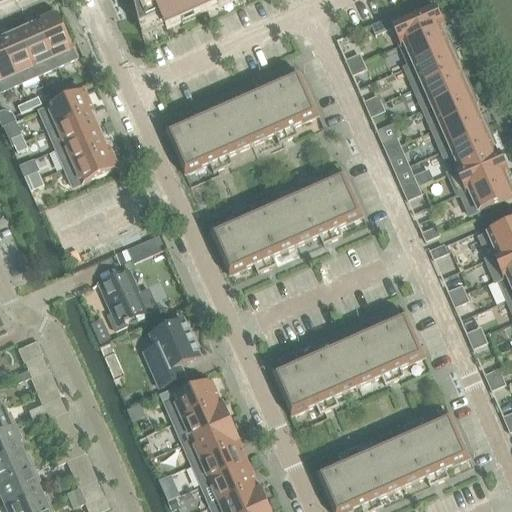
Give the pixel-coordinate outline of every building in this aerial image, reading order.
[(133,0),(142,33),(163,23),(167,32),(183,25),(180,20),(192,15),(195,20),(219,9),(217,4),(225,0),(229,0),(231,3),(239,0),(133,0)] [(406,21),(392,27),(401,46),(402,48),(400,48),(400,49),(441,31),(438,23),(440,22),(434,8),(420,15),(418,11),(405,17),(406,21)] [(47,23),(38,27),(57,70),(77,62),(57,16),(46,21),(47,23)] [(38,27),(20,35),(39,79),(57,70),(38,27)] [(441,31),(400,49),(408,68),(409,69),(405,71),(405,72),(453,51),(447,38),(445,39),(441,31)] [(20,35),(1,44),(20,87),(39,79),(20,35)] [(0,93),(1,95),(20,87),(1,44),(0,44),(0,93)] [(453,51),(405,72),(414,93),(459,73),(456,65),(459,64),(453,51)] [(347,64),(350,71),(363,66),(360,59),(347,64)] [(363,66),(350,71),(353,79),(366,73),(363,66)] [(459,73),(414,93),(423,114),(471,93),(466,80),(463,81),(459,73)] [(233,168),(229,159),(276,139),(279,147),(298,139),(294,130),(319,120),(300,77),(276,88),(272,79),(253,88),(257,96),(210,117),(206,108),(187,116),(191,125),(167,136),(186,178),(210,168),(214,176),(233,168)] [(65,88),(69,96),(79,91),(76,84),(65,88)] [(69,96),(65,88),(55,93),(58,100),(69,96)] [(471,93),(423,114),(433,135),(478,115),(474,107),(477,105),(471,93)] [(85,95),(40,115),(48,134),(92,115),(88,107),(90,106),(85,95)] [(42,108),(39,100),(28,105),(32,112),(42,108)] [(378,100),(365,106),(368,113),(381,108),(378,100)] [(32,112),(28,105),(18,109),(21,117),(32,112)] [(381,108),(368,113),(371,120),(384,115),(381,108)] [(92,115),(48,134),(57,153),(100,134),(92,115)] [(478,115),(433,135),(442,156),(490,134),(484,122),(481,123),(478,115)] [(100,134),(57,153),(65,172),(108,153),(100,134)] [(490,134),(442,156),(450,174),(451,176),(448,177),(499,155),(499,154),(496,156),(495,154),(493,148),(495,147),(490,134)] [(22,137),(12,142),(15,149),(25,144),(22,137)] [(384,148),(387,155),(400,149),(396,142),(384,148)] [(25,144),(15,149),(18,156),(28,151),(25,144)] [(400,149),(387,155),(390,162),(403,156),(400,149)] [(108,153),(65,172),(73,191),(119,171),(114,160),(112,161),(108,153)] [(499,155),(448,177),(458,199),(506,177),(502,169),(505,168),(499,155)] [(35,163),(20,169),(25,181),(39,175),(40,174),(35,163)] [(39,175),(28,179),(31,186),(42,182),(39,175)] [(506,177),(458,199),(461,198),(470,219),(511,200),(511,184),(509,185),(506,177)] [(211,237),(230,279),(255,269),(258,277),(277,269),(273,260),(320,240),(324,248),(343,240),(339,231),(363,221),(344,178),(320,189),(316,180),(297,188),(301,197),(255,218),(251,209),(232,217),(236,226),(211,237)] [(42,182),(31,186),(35,193),(45,189),(42,182)] [(402,189),(405,197),(418,191),(415,184),(402,189)] [(418,191),(405,197),(408,204),(421,198),(418,191)] [(511,226),(479,241),(488,261),(511,250),(511,226)] [(423,237),(426,245),(439,239),(436,232),(423,237)] [(160,239),(145,246),(152,260),(166,254),(160,239)] [(444,249),(431,255),(431,256),(435,264),(448,258),(445,250),(444,249)] [(489,262),(486,263),(495,283),(511,275),(511,250),(488,261),(489,262)] [(129,273),(99,287),(99,288),(112,317),(107,319),(114,334),(126,328),(126,327),(130,325),(129,323),(157,311),(149,292),(139,296),(129,273)] [(511,275),(495,283),(496,285),(498,284),(507,303),(511,300),(511,275)] [(449,296),(452,303),(465,298),(462,291),(449,296)] [(465,298),(452,303),(456,311),(468,305),(465,298)] [(359,329),(363,337),(317,358),(313,350),(294,358),(298,366),(273,377),(292,420),(317,409),(320,418),(339,409),(335,401),(382,380),(386,389),(405,380),(401,372),(425,361),(406,318),(382,329),(378,321),(359,329)] [(155,350),(161,362),(149,367),(160,392),(186,380),(181,369),(201,360),(199,355),(200,355),(197,348),(196,349),(194,345),(195,344),(193,338),(191,339),(189,335),(191,334),(188,328),(187,329),(185,324),(151,340),(155,350)] [(468,338),(471,345),(484,339),(480,332),(468,338)] [(484,339),(471,345),(474,352),(487,347),(484,339)] [(24,366),(27,374),(44,366),(40,359),(24,366)] [(44,366),(27,374),(14,379),(17,387),(47,374),(44,366)] [(486,380),(489,387),(502,381),(499,374),(486,380)] [(502,381),(489,387),(492,394),(505,388),(502,381)] [(165,396),(161,398),(164,406),(174,426),(217,407),(214,400),(218,398),(212,385),(182,398),(179,390),(165,396)] [(42,408),(45,415),(62,408),(59,401),(42,408)] [(217,407),(174,426),(183,447),(231,426),(226,414),(221,416),(217,407)] [(41,408),(28,414),(31,421),(45,415),(42,408),(41,408)] [(65,415),(62,408),(45,415),(49,423),(65,415)] [(5,416),(1,409),(0,410),(0,434),(15,428),(9,414),(5,416)] [(357,451),(338,459),(342,467),(318,478),(332,511),(356,511),(361,510),(361,511),(379,511),(384,510),(380,502),(427,481),(430,490),(449,481),(445,473),(470,462),(451,419),(427,430),(423,422),(404,430),(408,438),(361,459),(357,451)] [(231,426),(183,447),(192,468),(236,449),(232,442),(237,439),(231,426)] [(21,442),(15,428),(0,434),(0,459),(20,451),(17,444),(21,442)] [(60,449),(63,457),(80,450),(77,442),(60,449)] [(236,449),(192,468),(201,489),(248,468),(243,456),(240,458),(236,449)] [(83,457),(80,450),(63,457),(67,464),(83,457)] [(23,458),(20,451),(0,459),(0,484),(33,470),(27,456),(23,458)] [(63,457),(50,463),(53,470),(66,465),(67,464),(63,457)] [(248,468),(201,489),(210,510),(254,491),(251,483),(254,482),(248,468)] [(39,484),(33,470),(0,484),(0,503),(2,508),(38,493),(35,486),(39,484)] [(159,484),(168,505),(177,501),(180,499),(171,478),(159,484)] [(78,491),(82,499),(98,492),(95,484),(78,491)] [(78,491),(64,497),(67,505),(82,499),(78,491)] [(254,491),(210,510),(211,511),(262,511),(268,510),(263,498),(258,500),(254,491)] [(101,499),(98,492),(82,499),(85,506),(101,499)] [(41,500),(38,493),(2,508),(3,511),(51,511),(52,511),(45,498),(41,500)] [(82,499),(67,505),(70,511),(71,511),(85,506),(82,499)] [(177,501),(168,505),(171,511),(172,511),(180,509),(177,501)]
